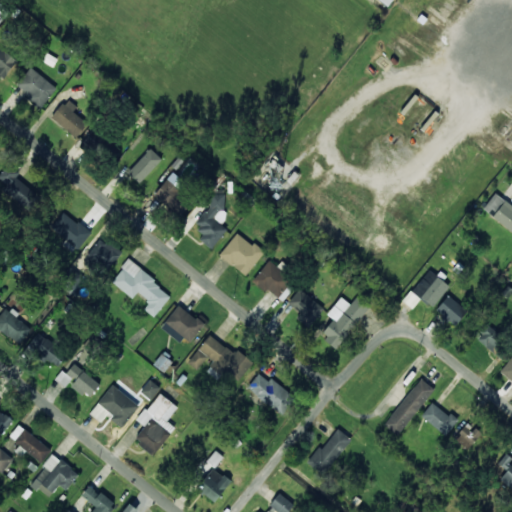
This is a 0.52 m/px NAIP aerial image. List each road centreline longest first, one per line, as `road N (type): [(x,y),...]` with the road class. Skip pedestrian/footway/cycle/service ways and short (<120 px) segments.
road 1 (residential): [(336,388),(0,114)]
road 2 (residential): [(234,511),(381,336),(421,335),(436,347)]
road 3 (residential): [(178,511),(0,365)]
